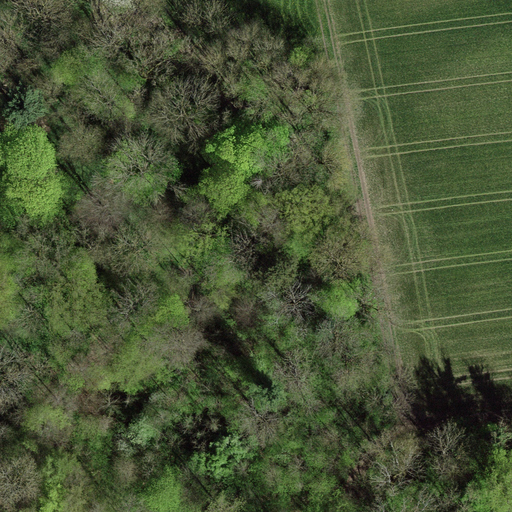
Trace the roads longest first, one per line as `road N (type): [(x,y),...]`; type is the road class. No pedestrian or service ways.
road 1 (track): [(338,511),(383,440),(404,426),(511,419)]
road 2 (track): [(345,187),(313,0)]
